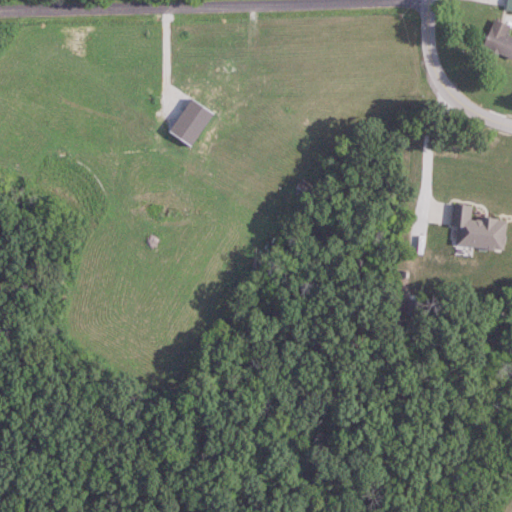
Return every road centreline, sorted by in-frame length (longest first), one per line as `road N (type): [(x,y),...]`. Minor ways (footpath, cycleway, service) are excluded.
road 1 (residential): [(366,0),(0,11)]
road 2 (residential): [(432,0),(435,73),(476,113),(511,126)]
